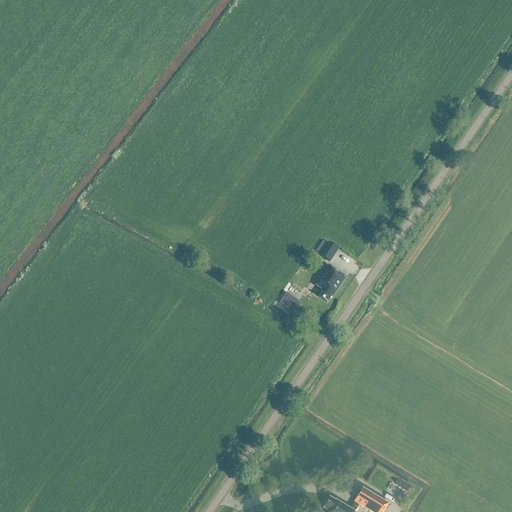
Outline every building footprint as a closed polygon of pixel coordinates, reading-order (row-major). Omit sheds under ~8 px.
[(316,252),(320,254),(327,244),(323,242),(316,252)] [(337,250),(327,243),(327,244),(320,254),(319,255),(329,262),(337,250)] [(332,297),(333,298),(346,278),(328,266),(315,287),(322,291),(318,298),(328,304),(332,297)] [(297,302),(286,294),(280,304),(291,311),(297,302)] [(408,492),(413,486),(399,477),(394,483),(408,492)] [(368,511),(382,511),(387,505),(362,489),(354,503),(350,510),(335,501),(334,502),(329,498),(323,508),(328,511),(327,511),(353,511),(358,505),(368,511)]
